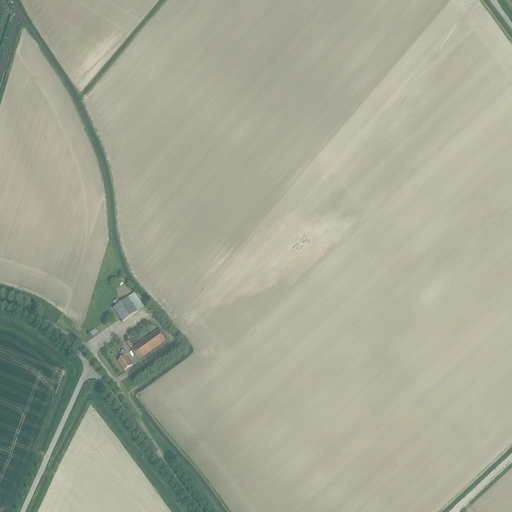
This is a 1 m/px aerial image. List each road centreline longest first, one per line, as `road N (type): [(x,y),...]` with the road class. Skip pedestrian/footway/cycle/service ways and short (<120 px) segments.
road 1 (unclassified): [(167,467),(102,363),(38,320)]
road 2 (unclassified): [(22,511),(90,366)]
road 3 (tertiary): [(167,467),(90,366)]
